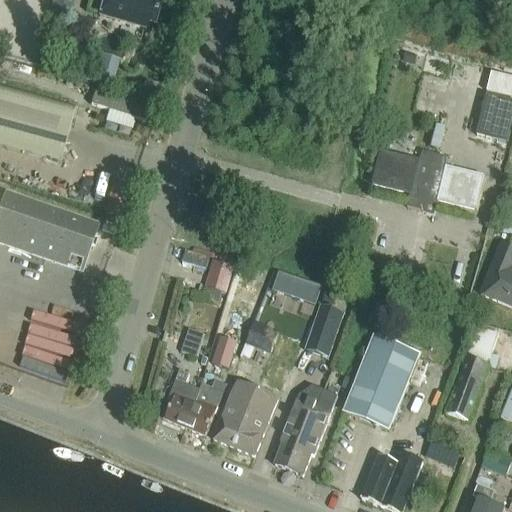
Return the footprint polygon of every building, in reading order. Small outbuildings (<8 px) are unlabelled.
[(103,0),(93,0),(90,10),(98,13),(103,0)] [(156,0),(105,0),(100,17),(147,31),(149,25),(155,26),(161,5),(155,3),(156,0)] [(53,6),(50,18),(69,24),(72,11),(53,6)] [(96,80),(113,84),(116,73),(99,68),(96,80)] [(511,81),(491,76),(487,94),(511,100),(511,81)] [(76,108),(0,87),(0,145),(61,163),(76,108)] [(96,92),(92,107),(109,112),(105,125),(134,133),(137,121),(150,124),(154,110),(96,92)] [(511,105),(486,99),(476,139),(507,146),(511,122),(511,105)] [(477,213),(485,180),(447,171),(447,161),(424,155),(419,164),(381,155),(373,188),(410,197),(407,210),(425,214),(427,208),(438,211),(439,204),(477,213)] [(126,215),(134,189),(118,184),(110,210),(126,215)] [(5,196),(0,209),(0,245),(81,274),(97,229),(5,196)] [(511,250),(502,246),(481,296),(485,298),(484,300),(511,311),(511,250)] [(185,253),(182,263),(206,271),(209,260),(185,253)] [(205,291),(226,296),(233,268),(213,262),(205,291)] [(310,306),(315,289),(268,275),(263,292),(310,306)] [(328,292),(323,306),(334,309),(339,295),(339,293),(329,290),(328,292)] [(469,303),(462,300),(447,294),(442,305),(464,315),(469,303)] [(323,307),(307,353),(330,361),(346,315),(323,307)] [(280,335),(256,325),(246,347),(270,358),(280,335)] [(480,330),(472,352),(447,418),(467,425),(500,337),(480,330)] [(195,336),(190,352),(204,356),(209,340),(195,336)] [(349,404),(344,416),(390,435),(421,358),(374,339),(349,404)] [(221,340),(212,367),(229,372),(238,345),(221,340)] [(252,373),(252,357),(240,357),(241,374),(252,373)] [(199,396),(200,393),(187,388),(191,378),(181,374),(169,402),(174,403),(166,424),(184,431),(199,396)] [(343,390),(351,394),(356,384),(347,380),(343,390)] [(202,387),(200,393),(199,396),(184,431),(205,440),(226,389),(215,385),(212,391),(202,387)] [(279,402),(238,385),(214,444),(255,460),(279,402)] [(314,460),(330,419),(338,400),(323,394),(316,412),(292,475),(304,479),(312,459),(314,460)] [(292,475),(316,412),(297,404),(281,446),(283,447),(275,468),(292,475)] [(489,454),(482,470),(506,480),(511,467),(511,464),(489,454)] [(362,503),(384,511),(404,511),(423,465),(402,456),(398,468),(379,460),(362,503)] [(478,488),(489,492),(492,484),(479,479),(476,487),(478,488)] [(505,511),(491,506),(495,495),(478,488),(473,500),(480,503),(476,511),(505,511)]
